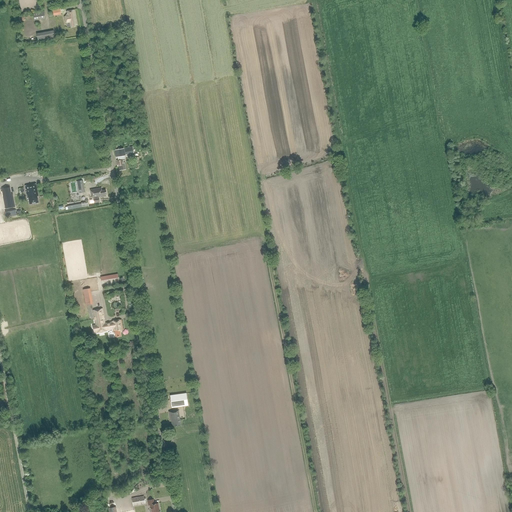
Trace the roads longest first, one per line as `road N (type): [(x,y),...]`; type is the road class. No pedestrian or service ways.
road 1 (track): [(409,511),(313,0)]
road 2 (unclassified): [(174,511),(81,0)]
road 3 (unclassified): [(29,511),(0,350)]
